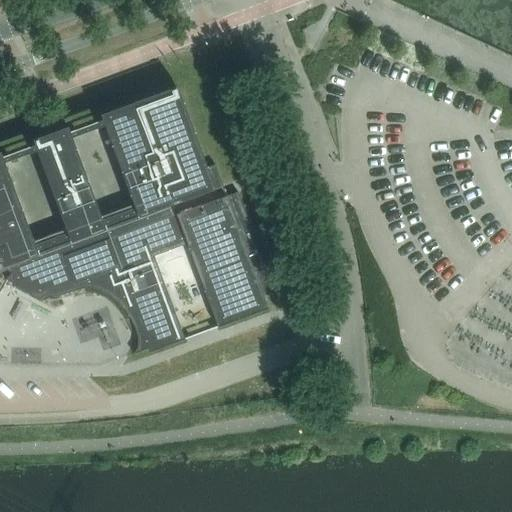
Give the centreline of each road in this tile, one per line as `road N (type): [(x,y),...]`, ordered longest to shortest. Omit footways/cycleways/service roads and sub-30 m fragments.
road 1 (unclassified): [(353,387),(338,244),(253,0)]
road 2 (secondary): [(0,70),(193,0)]
